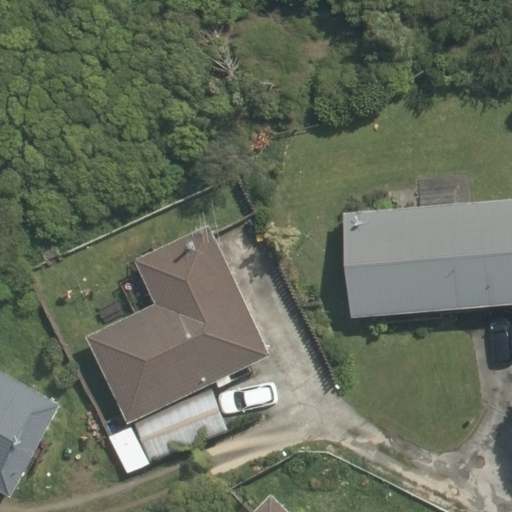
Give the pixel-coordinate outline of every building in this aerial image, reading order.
[(320,109),(325,150),(394,141),(389,101),(320,109)] [(511,302),(511,196),(355,209),(364,315),(511,302)] [(104,326),(158,458),(234,427),(216,383),(279,357),(224,222),(145,254),(164,301),(104,326)] [(86,418),(0,369),(0,490),(34,509),(86,418)] [(264,511),(301,511),(283,494),(264,511)]
